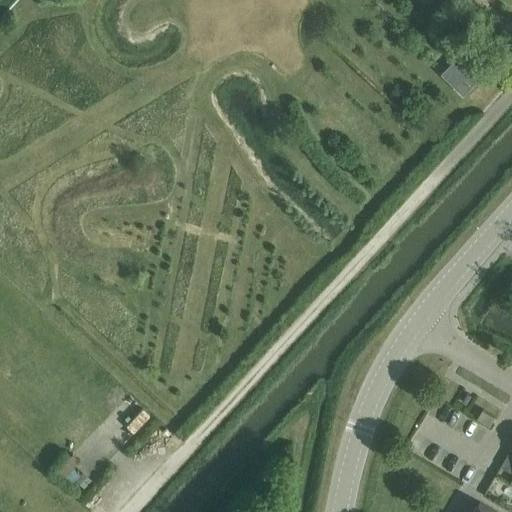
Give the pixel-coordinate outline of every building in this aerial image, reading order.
[(455,56),(440,72),(462,93),(477,77),(455,56)] [(490,425),(495,416),(483,408),(477,417),(490,425)] [(511,451),(510,451),(501,465),(511,471),(511,470),(511,451)] [(79,474),(73,480),(82,489),(88,482),(79,474)] [(499,511),(480,500),(472,511),(499,511)]
